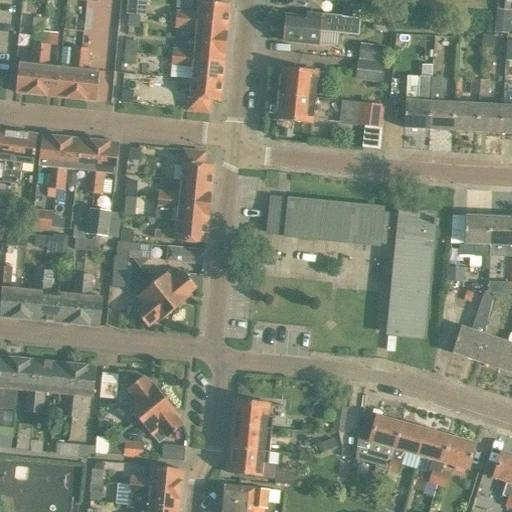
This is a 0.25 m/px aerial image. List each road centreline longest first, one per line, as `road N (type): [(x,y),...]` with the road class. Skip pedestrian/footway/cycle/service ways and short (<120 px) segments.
road 1 (residential): [(511,416),(384,375),(218,357)]
road 2 (residential): [(511,168),(238,142)]
road 3 (residential): [(238,142),(0,112)]
road 4 (residential): [(0,334),(218,357)]
road 5 (residential): [(218,357),(238,142)]
road 6 (residential): [(199,511),(218,357)]
road 7 (residential): [(238,142),(255,0)]
